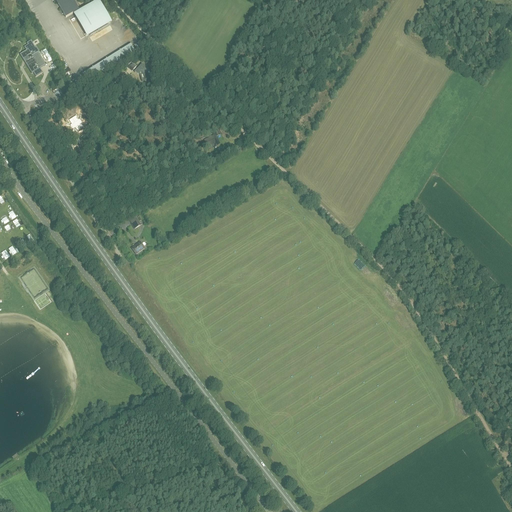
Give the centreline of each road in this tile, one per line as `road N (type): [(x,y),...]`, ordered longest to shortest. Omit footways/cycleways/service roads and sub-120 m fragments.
road 1 (track): [(143,31),(397,282),(505,459)]
road 2 (secondary): [(296,511),(113,270),(0,103)]
road 3 (unclassified): [(269,511),(0,154)]
road 4 (unclassified): [(123,263),(0,70)]
road 5 (track): [(366,0),(296,123),(264,152)]
road 6 (track): [(177,393),(31,468)]
